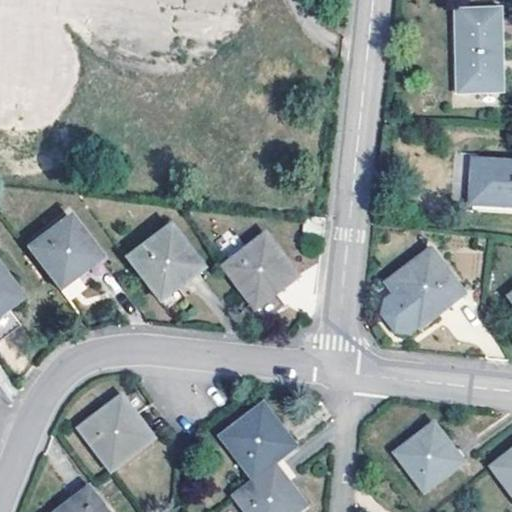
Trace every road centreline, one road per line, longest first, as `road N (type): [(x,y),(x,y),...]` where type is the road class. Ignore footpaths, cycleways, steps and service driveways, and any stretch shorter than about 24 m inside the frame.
road 1 (residential): [(332,370),(131,352),(80,362),(49,392),(0,502)]
road 2 (residential): [(373,0),(332,370)]
road 3 (residential): [(511,390),(355,373)]
road 4 (residential): [(340,511),(355,373)]
